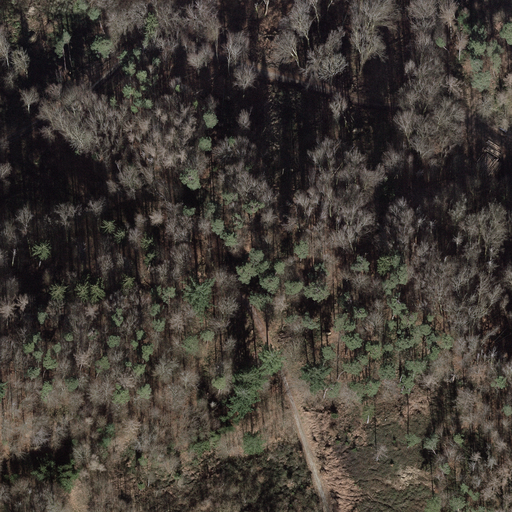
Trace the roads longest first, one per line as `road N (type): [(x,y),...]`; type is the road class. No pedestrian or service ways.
road 1 (track): [(0,141),(84,96),(129,59),(187,46),(363,104),(467,109),(511,138)]
road 2 (track): [(0,312),(65,314),(144,301),(200,279),(232,286),(261,319),(329,511)]
